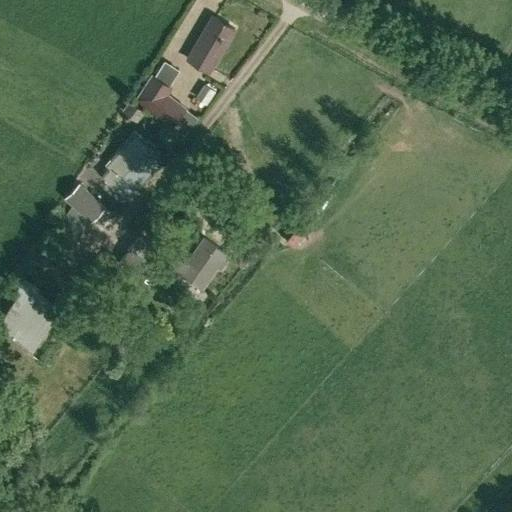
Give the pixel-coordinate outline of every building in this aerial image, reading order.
[(186,59),(211,72),(237,26),(213,12),(186,59)] [(172,127),(173,126),(188,108),(169,93),(174,86),(152,73),(135,99),(172,127)] [(123,108),(137,120),(145,110),(130,99),(123,108)] [(187,109),(174,127),(185,135),(199,117),(187,109)] [(134,133),(106,163),(109,166),(101,174),(121,192),(140,172),(148,179),(164,162),(134,133)] [(106,207),(80,181),(64,196),(90,222),(106,207)] [(60,219),(52,228),(69,245),(77,236),(60,219)] [(146,279),(166,254),(141,233),(119,261),(138,277),(135,281),(145,288),(150,282),(146,279)] [(184,276),(201,289),(217,267),(222,270),(227,262),(223,258),(227,253),(205,237),(189,260),(182,255),(167,277),(178,285),(184,276)] [(0,320),(0,328),(33,351),(50,326),(47,324),(59,306),(36,290),(38,287),(25,278),(18,289),(21,291),(0,320)] [(0,509),(0,511),(30,511),(36,505),(26,497),(14,488),(0,509)]
